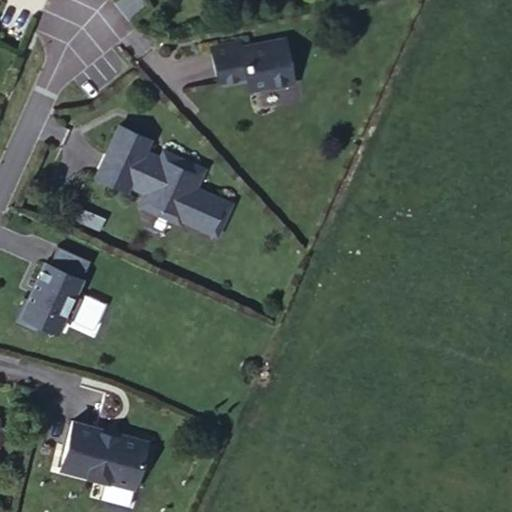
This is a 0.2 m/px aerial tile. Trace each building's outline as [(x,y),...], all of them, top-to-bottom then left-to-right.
[(5,0),(0,0),(0,11),(8,10),(5,0)] [(244,52),(214,56),(220,92),(247,88),(249,97),(255,101),(272,98),(273,100),(289,99),(295,96),(290,53),(262,55),(263,58),(245,61),(244,52)] [(151,149),(120,137),(100,190),(130,203),(132,198),(151,204),(145,217),(185,233),(206,178),(167,162),(164,171),(146,163),(151,149)] [(59,254),(57,258),(75,265),(77,261),(59,254)] [(31,307),(26,306),(16,332),(40,341),(43,333),(61,340),(67,324),(76,327),(85,305),(77,301),(91,267),(77,261),(75,265),(57,258),(51,272),(46,270),(31,307)] [(147,466),(75,443),(61,488),(133,511),(147,466)]
